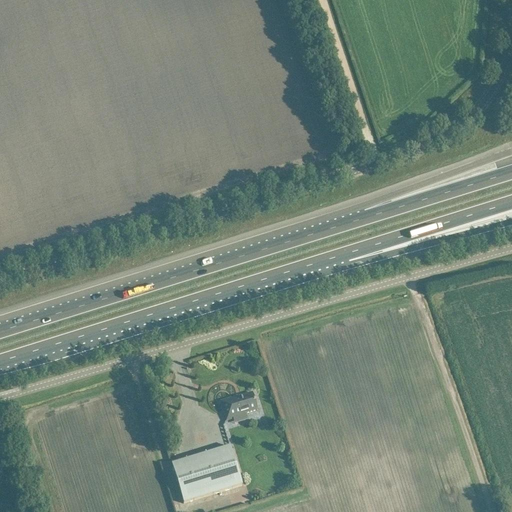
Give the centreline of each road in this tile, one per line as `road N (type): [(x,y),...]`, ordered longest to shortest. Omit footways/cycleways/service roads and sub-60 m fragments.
road 1 (unclassified): [(0,281),(418,147),(473,114),(497,80),(505,0)]
road 2 (unclassified): [(511,250),(0,402)]
road 3 (motorway): [(364,218),(0,331)]
road 4 (motorway): [(0,360),(346,253)]
road 5 (motorway): [(346,253),(511,202)]
road 6 (track): [(375,162),(321,0)]
road 7 (motorway): [(346,253),(511,219)]
road 8 (motorway): [(511,151),(364,218)]
road 9 (motorway): [(511,172),(364,218)]
